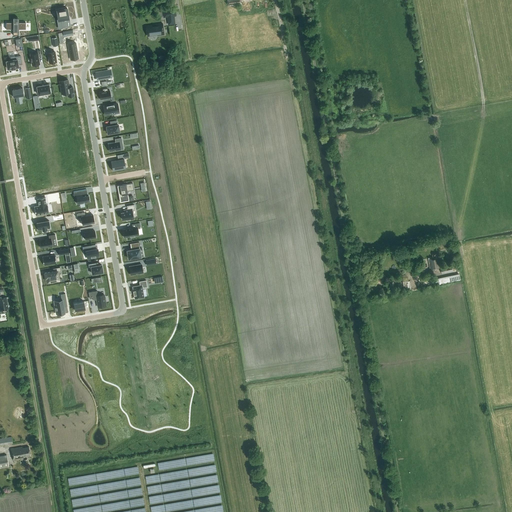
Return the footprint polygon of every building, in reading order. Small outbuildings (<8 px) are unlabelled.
[(67,8),(56,10),(58,20),(68,19),(67,15),(68,15),(67,8)] [(176,16),(175,9),(162,10),(163,18),(176,16)] [(6,22),(6,29),(13,29),(13,31),(18,31),(18,29),(26,29),(26,22),(19,22),(19,17),(13,17),(13,22),(6,22)] [(157,35),(164,34),(162,23),(154,24),(154,25),(146,26),(147,36),(148,36),(147,33),(152,33),(152,34),(153,35),(155,34),(156,34),(157,33),(157,35)] [(76,43),(68,45),(71,59),(79,58),(76,43)] [(37,53),(30,54),(32,65),(39,64),(38,56),(41,56),(40,50),(37,51),(37,53)] [(48,52),(49,63),(56,61),(54,51),(48,52)] [(7,64),(6,64),(7,68),(7,69),(11,68),(11,69),(12,69),(12,68),(14,68),(15,68),(15,67),(18,67),(18,65),(22,64),(20,56),(9,58),(10,60),(6,61),(7,64)] [(107,70),(96,72),(97,80),(109,78),(107,70)] [(68,80),(59,81),(61,94),(70,92),(70,96),(74,95),(73,87),(69,88),(68,80)] [(49,84),(37,86),(38,94),(39,97),(43,96),(42,94),(50,92),(49,84)] [(22,88),(12,89),(13,97),(16,96),(16,101),(22,100),(21,96),(24,95),(22,88)] [(103,91),(99,92),(100,99),(111,97),(110,90),(107,91),(107,88),(102,89),(103,91)] [(117,104),(103,106),(105,115),(118,113),(117,104)] [(74,111),(63,112),(64,119),(75,117),(74,111)] [(75,117),(64,119),(66,125),(76,123),(75,117)] [(110,125),(106,126),(107,134),(113,133),(113,132),(119,131),(118,124),(116,124),(116,120),(110,121),(110,125)] [(78,135),(68,137),(69,144),(79,142),(78,135)] [(116,142),(108,143),(109,151),(120,149),(119,142),(122,142),(121,138),(115,139),(116,142)] [(79,142),(69,144),(70,150),(80,148),(79,142)] [(122,159),(111,161),(113,170),(124,168),(122,159)] [(72,162),(73,168),(83,166),(82,160),(72,162)] [(83,166),(73,168),(74,175),(85,173),(83,166)] [(123,191),(118,192),(120,202),(129,200),(127,191),(134,190),(132,183),(122,185),(123,191)] [(86,189),(73,191),(73,192),(77,191),(77,196),(76,196),(77,204),(90,202),(88,195),(87,195),(86,189)] [(45,197),(38,198),(39,205),(34,206),(35,215),(49,213),(47,203),(46,204),(45,197)] [(124,212),(121,212),(122,216),(121,216),(122,219),(126,218),(127,219),(130,219),(133,218),(132,209),(135,208),(134,205),(127,206),(128,209),(124,210),(124,212)] [(84,212),(76,213),(78,220),(82,220),(83,225),(84,224),(84,225),(87,225),(86,224),(94,223),(93,214),(85,216),(84,212)] [(49,220),(37,222),(38,230),(42,229),(42,230),(47,229),(47,228),(50,228),(49,220)] [(132,227),(123,229),(124,237),(131,236),(131,237),(134,236),(134,235),(138,235),(137,227),(140,227),(139,222),(131,223),(132,227)] [(85,239),(96,238),(95,230),(84,232),(85,239)] [(49,238),(40,240),(41,248),(54,245),(52,238),(55,238),(55,234),(48,235),(49,238)] [(132,250),(127,250),(129,258),(140,256),(139,249),(140,249),(139,242),(131,243),(132,250)] [(91,245),(83,247),(84,254),(84,253),(86,253),(87,258),(99,256),(98,252),(97,248),(92,249),(91,245)] [(453,271),(452,264),(443,266),(443,264),(440,265),(439,259),(438,259),(437,253),(432,254),(433,257),(428,258),(430,270),(440,268),(441,268),(442,273),(453,271)] [(55,254),(42,256),(44,265),(56,263),(55,254)] [(96,262),(88,264),(89,267),(91,267),(92,273),(103,272),(102,268),(101,265),(97,265),(96,262)] [(129,266),(130,274),(143,272),(141,264),(129,266)] [(58,281),(58,279),(59,279),(57,271),(60,270),(60,267),(53,268),(53,271),(44,273),(45,278),(46,277),(47,281),(54,280),(54,281),(58,281)] [(435,283),(461,279),(460,273),(434,278),(435,283)] [(140,285),(133,286),(135,298),(144,297),(142,288),(147,287),(146,280),(139,281),(140,285)] [(404,288),(411,287),(410,280),(403,281),(404,288)] [(97,290),(88,292),(90,298),(93,298),(93,300),(97,299),(98,307),(106,306),(105,301),(106,301),(105,297),(104,297),(104,294),(98,295),(97,290)] [(63,306),(67,305),(67,306),(65,293),(61,294),(62,299),(54,300),(57,314),(61,313),(61,312),(64,312),(63,306)] [(7,308),(8,308),(6,297),(2,298),(1,297),(0,296),(0,313),(7,312),(7,311),(7,308)] [(84,301),(73,303),(75,310),(85,309),(84,301)] [(0,438),(0,445),(13,443),(12,436),(0,438)] [(24,457),(30,456),(29,447),(22,448),(22,447),(11,449),(13,459),(24,457)] [(6,454),(0,455),(0,467),(9,466),(6,454)]
